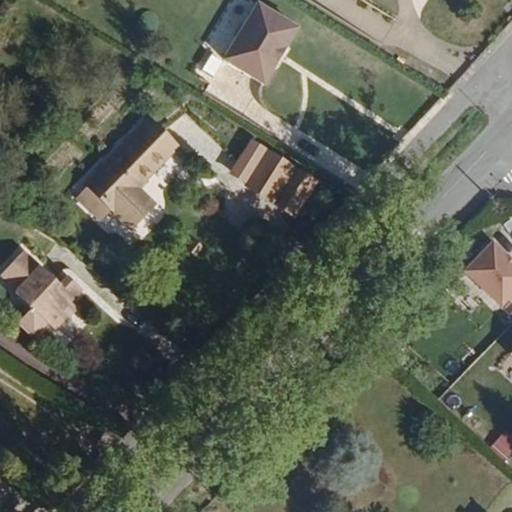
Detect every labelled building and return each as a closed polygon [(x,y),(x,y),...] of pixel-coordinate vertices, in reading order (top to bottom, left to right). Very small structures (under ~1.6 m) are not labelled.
[(261,82),(293,23),(253,0),(251,0),(219,59),(261,82)] [(138,184),(179,141),(147,110),(80,180),(83,183),(109,208),(129,227),(154,200),(138,184)] [(278,202),(297,167),(265,149),(246,184),(278,202)] [(109,208),(83,183),(73,194),(98,219),(109,208)] [(232,194),(222,205),(246,227),(256,216),(232,194)] [(469,271),(508,308),(511,303),(511,248),(501,238),(469,271)] [(67,301),(79,288),(61,272),(53,280),(17,249),(0,268),(0,284),(27,307),(11,325),(28,340),(42,323),(51,332),(73,306),(67,301)] [(511,432),(507,429),(497,444),(511,454),(511,432)]
